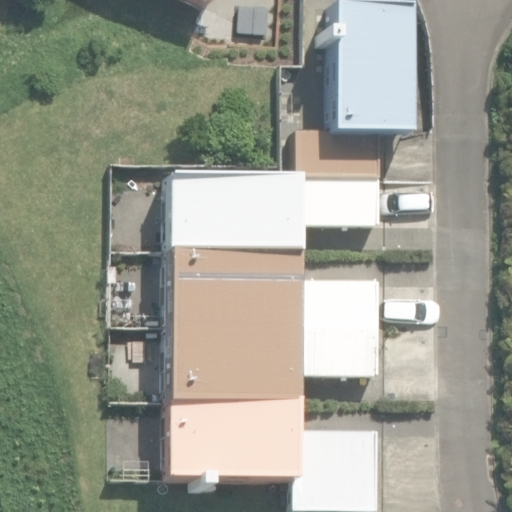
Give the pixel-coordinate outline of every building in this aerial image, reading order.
[(178,0),(202,12),(208,0),(178,0)] [(371,138),(404,138),(404,10),(323,10),(323,138),(371,138)] [(371,230),(371,138),(323,138),(289,138),(289,168),(142,168),(141,257),(288,258),(288,230),(371,230)] [(369,379),(370,285),(288,285),(288,258),(141,257),(141,406),(157,406),(287,407),(287,378),(369,379)] [(368,511),(369,435),(287,435),(287,407),(157,406),(157,484),(284,484),(284,511),(368,511)]
